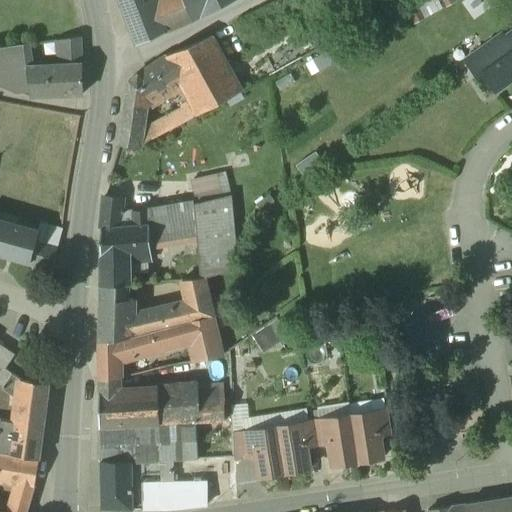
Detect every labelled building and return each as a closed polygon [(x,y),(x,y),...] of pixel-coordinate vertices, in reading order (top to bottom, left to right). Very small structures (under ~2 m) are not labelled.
[(150,0),(126,0),(120,3),(136,44),(164,33),(151,1),(150,0)] [(182,0),(154,0),(151,1),(164,33),(192,21),(182,0)] [(182,0),(192,21),(231,0),(182,0)] [(279,1),(237,21),(253,53),(260,50),(288,36),(295,32),(308,24),(301,10),(310,6),(306,0),(282,0),(280,1),(279,1)] [(511,33),(504,39),(502,35),(465,61),(477,79),(483,74),(496,92),(511,80),(511,33)] [(81,36),(57,39),(58,64),(82,63),(81,36)] [(210,36),(167,58),(181,86),(225,63),(210,36)] [(288,36),(260,50),(265,61),(294,47),(288,36)] [(28,43),(0,48),(0,82),(1,89),(17,94),(30,91),(29,73),(34,73),(28,43)] [(294,47),(265,61),(272,74),(299,59),(294,47)] [(157,63),(129,80),(124,107),(142,110),(181,86),(167,58),(157,63)] [(58,64),(46,64),(47,72),(34,73),(29,73),(30,91),(30,95),(83,93),(82,63),(58,64)] [(225,63),(181,86),(189,101),(197,115),(241,91),(225,63)] [(189,101),(180,106),(182,110),(140,132),(138,147),(197,115),(189,101)] [(142,110),(124,107),(119,145),(138,147),(140,132),(142,110)] [(315,151),(296,163),(303,173),(321,161),(315,151)] [(229,194),(193,204),(197,239),(200,270),(200,278),(203,277),(226,271),(233,269),(229,194)] [(119,199),(104,197),(102,204),(100,226),(100,286),(127,285),(127,261),(151,259),(150,245),(146,211),(118,213),(119,199)] [(193,204),(146,211),(150,245),(197,239),(193,204)] [(39,230),(0,219),(0,255),(31,264),(36,244),(39,230)] [(57,249),(36,244),(31,264),(52,270),(57,249)] [(200,270),(178,273),(179,280),(182,280),(200,278),(200,270)] [(226,271),(203,277),(206,290),(229,284),(226,271)] [(200,278),(182,280),(186,302),(160,309),(165,328),(187,322),(212,316),(206,290),(203,277),(200,278)] [(127,285),(100,286),(99,341),(131,336),(132,315),(133,300),(127,300),(127,285)] [(160,309),(132,315),(131,336),(132,336),(133,336),(141,334),(165,328),(160,309)] [(212,316),(187,322),(189,332),(195,361),(221,355),(212,316)] [(255,332),(265,348),(284,335),(274,320),(255,332)] [(165,328),(141,334),(146,354),(171,347),(169,336),(189,332),(187,322),(165,328)] [(131,336),(99,341),(99,366),(117,364),(118,360),(136,357),(146,354),(141,334),(133,336),(132,336),(131,336)] [(358,349),(346,351),(348,361),(360,359),(358,349)] [(4,369),(0,374),(0,384),(3,387),(12,375),(4,369)] [(50,380),(43,373),(42,383),(49,384),(50,380)] [(3,387),(2,390),(18,400),(15,422),(14,424),(44,428),(49,385),(21,381),(12,375),(3,387)] [(119,377),(99,379),(100,429),(160,425),(158,390),(120,392),(119,377)] [(197,385),(166,386),(158,390),(160,425),(199,422),(198,401),(197,385)] [(224,399),(198,401),(199,422),(225,420),(224,399)] [(387,408),(373,410),(373,412),(375,412),(379,436),(392,434),(387,408)] [(373,412),(352,416),(352,414),(350,415),(358,464),(371,462),(370,460),(383,458),(379,436),(375,412),(373,412)] [(328,419),(325,420),(329,444),(332,466),(345,464),(345,466),(358,464),(350,415),(349,415),(349,416),(328,419)] [(327,418),(314,420),(318,445),(329,444),(325,420),(328,419),(327,418)] [(44,428),(14,424),(15,422),(2,420),(0,430),(0,429),(0,452),(39,459),(44,428)] [(160,425),(100,429),(101,461),(131,463),(132,463),(135,463),(172,461),(188,460),(199,459),(197,424),(225,422),(225,420),(199,422),(160,425)] [(318,445),(314,420),(299,422),(300,424),(302,423),(306,447),(318,445)] [(300,424),(277,427),(284,475),(297,473),(297,471),(309,469),(306,447),(302,423),(300,424)] [(254,431),(252,432),(256,457),(259,477),(271,475),(272,477),(284,475),(277,427),(254,431)] [(254,429),(233,432),(233,460),(256,457),(252,432),(254,431),(254,429)] [(38,461),(0,454),(0,478),(17,482),(34,485),(38,461)] [(188,460),(172,461),(172,474),(172,484),(188,483),(188,460)] [(131,463),(101,461),(102,508),(134,509),(143,509),(142,492),(133,492),(131,463)] [(172,461),(135,463),(136,477),(172,474),(172,461)] [(17,482),(12,511),(14,511),(27,511),(30,500),(34,485),(17,482)] [(188,483),(172,484),(172,491),(173,508),(206,508),(206,483),(188,483)] [(158,491),(142,492),(143,509),(158,509),(158,491)] [(172,491),(158,491),(158,509),(173,508),(172,491)] [(511,511),(511,497),(465,505),(466,511),(511,511)]
